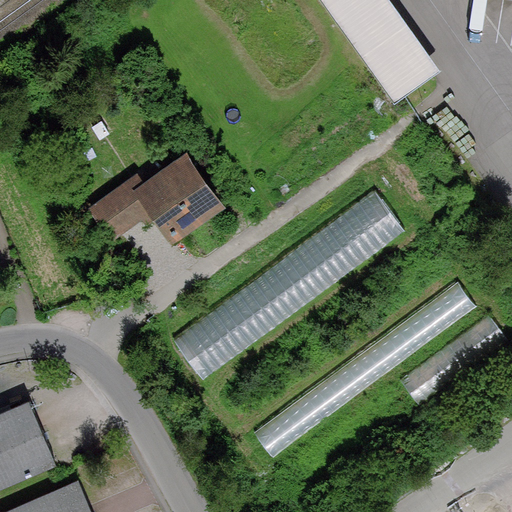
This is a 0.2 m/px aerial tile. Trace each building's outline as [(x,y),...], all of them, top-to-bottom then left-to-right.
[(387,0),(327,0),(396,96),(435,68),(387,0)] [(368,103),(265,174),(281,197),(384,126),(368,103)] [(152,204),(170,228),(215,195),(184,153),(142,183),(139,186),(152,204)] [(139,186),(142,183),(134,172),(92,202),(110,227),(148,199),(139,186)] [(375,184),(175,339),(205,378),(405,223),(375,184)] [(475,310),(456,284),(257,430),(276,456),(475,310)] [(401,378),(420,404),(511,341),(492,314),(401,378)] [(0,472),(51,450),(26,395),(0,406),(0,472)] [(91,511),(75,474),(0,506),(0,511),(91,511)]
